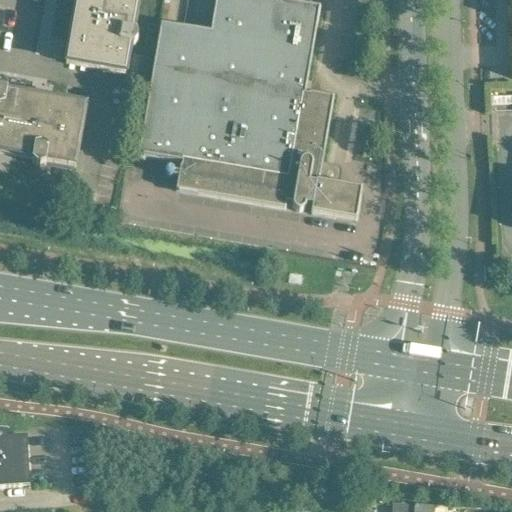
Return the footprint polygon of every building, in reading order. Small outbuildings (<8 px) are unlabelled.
[(77,0),(66,66),(126,76),(131,48),(134,48),(137,44),(138,41),(136,35),(133,34),(139,0),(77,0)] [(157,47),(138,155),(138,156),(140,157),(182,164),(182,168),(180,167),(178,174),(178,178),(176,190),(176,192),(177,193),(284,211),(286,211),(286,210),(287,204),(293,205),(293,206),(293,208),(293,209),(294,211),(295,212),(296,213),(298,213),(300,214),(301,213),(303,213),(304,212),(305,211),(306,209),(306,208),(306,207),(311,208),(310,214),(311,215),(311,216),(312,216),(335,220),(355,224),(356,223),(357,222),(361,193),(361,192),(360,191),(341,188),(339,188),(318,184),(321,166),(323,166),(323,165),(334,100),(334,99),(333,98),(311,95),(310,95),(309,96),(306,96),(321,10),(320,9),(319,8),(270,0),(215,0),(210,34),(162,25),(161,26),(160,27),(157,47)] [(75,168),(85,109),(7,95),(8,91),(3,88),(0,87),(0,154),(33,161),(32,164),(38,168),(40,168),(46,166),(47,163),(75,168)] [(299,273),(287,272),(287,282),(299,282),(299,273)] [(9,434),(9,432),(0,431),(0,490),(30,488),(27,439),(8,439),(8,434),(9,434)]
